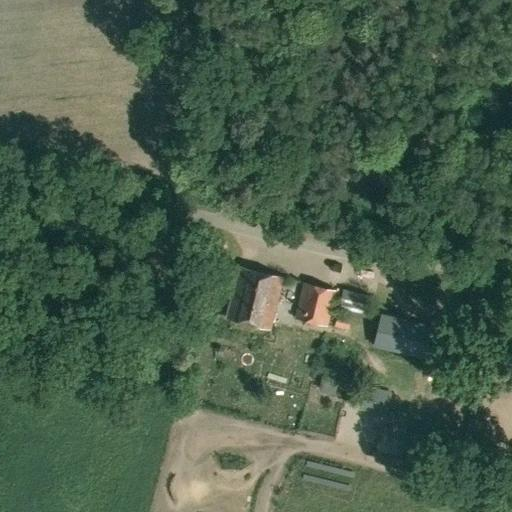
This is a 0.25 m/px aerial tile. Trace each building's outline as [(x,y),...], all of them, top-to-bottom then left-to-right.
[(270,327),(282,276),(239,266),(227,317),(270,327)] [(327,325),(335,290),(304,282),(296,317),(327,325)] [(338,312),(366,319),(371,296),(342,290),(338,312)] [(511,346),(511,307),(471,298),(462,334),(511,346)] [(442,361),(450,331),(383,315),(376,345),(442,361)]
